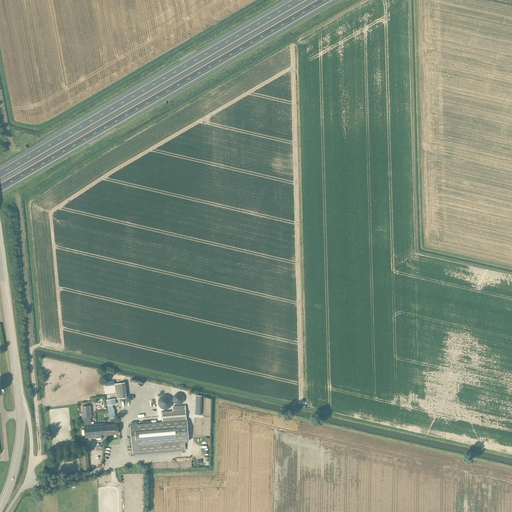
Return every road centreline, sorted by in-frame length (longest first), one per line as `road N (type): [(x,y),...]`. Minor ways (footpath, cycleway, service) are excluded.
road 1 (motorway): [(0,188),(324,0)]
road 2 (motorway): [(299,0),(0,173)]
road 3 (tertiary): [(0,505),(20,426),(0,254)]
road 4 (track): [(30,351),(17,200),(0,199)]
road 5 (track): [(38,459),(30,351),(42,344)]
